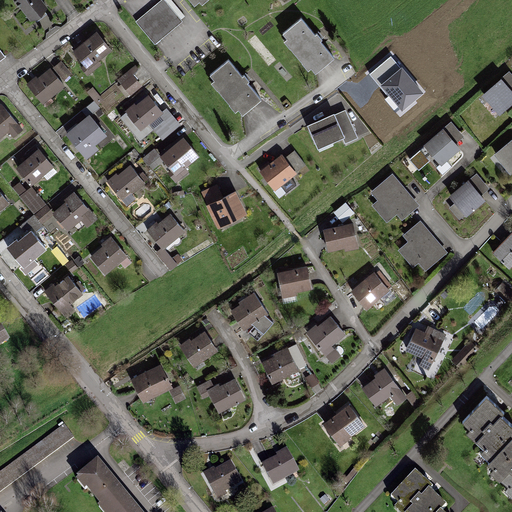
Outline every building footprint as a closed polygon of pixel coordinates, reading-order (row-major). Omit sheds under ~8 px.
[(39,0),(18,0),(31,20),(46,10),(39,0)] [(168,0),(157,0),(136,18),(157,44),(186,21),(168,0)] [(300,19),(282,35),(287,41),(283,44),(307,72),(312,68),(317,74),(333,60),(319,44),(323,41),(317,34),(314,36),(300,19)] [(96,33),(71,53),(87,73),(112,53),(96,33)] [(59,59),(26,86),(43,107),(65,89),(60,83),(71,74),(59,59)] [(228,60),(210,75),(215,81),(209,86),(232,114),(236,110),(242,117),(260,102),(246,85),(250,82),(245,75),(242,77),(228,60)] [(130,72),(116,82),(128,98),(142,88),(130,72)] [(511,100),(497,82),(482,94),(498,115),(511,103),(511,100)] [(148,95),(123,113),(139,134),(163,117),(148,95)] [(2,104),(0,105),(0,140),(6,136),(11,142),(23,132),(2,104)] [(329,114),(308,123),(318,146),(339,137),(329,114)] [(90,117),(67,133),(81,152),(104,135),(90,117)] [(441,132),(422,146),(439,168),(457,154),(441,132)] [(183,137),(159,157),(174,176),(199,156),(183,137)] [(511,138),(493,153),(511,176),(511,174),(511,138)] [(37,148),(15,166),(32,187),(54,169),(37,148)] [(279,153),(259,168),(273,188),(293,173),(279,153)] [(128,165),(105,183),(121,203),(144,186),(128,165)] [(391,173),(372,188),(399,222),(418,207),(391,173)] [(462,186),(447,198),(464,218),(478,207),(462,186)] [(234,190),(210,201),(221,226),(245,214),(234,190)] [(72,192),(51,213),(69,232),(79,223),(85,229),(96,217),(72,192)] [(0,195),(0,212),(8,206),(0,195)] [(170,212),(146,231),(162,251),(186,232),(170,212)] [(416,216),(398,232),(404,240),(396,247),(419,273),(446,250),(416,216)] [(355,225),(324,228),(326,253),(358,250),(355,225)] [(511,228),(489,251),(506,267),(511,260),(511,228)] [(29,231),(5,250),(21,270),(44,251),(29,231)] [(111,238),(88,256),(104,276),(127,258),(111,238)] [(309,265),(277,270),(281,298),(313,293),(309,265)] [(374,272),(350,292),(366,312),(390,291),(374,272)] [(64,273),(41,293),(60,314),(83,295),(64,273)] [(255,292),(227,309),(241,332),(269,315),(255,292)] [(330,315),(307,336),(325,355),(347,333),(330,315)] [(0,323),(0,346),(10,340),(0,323)] [(414,325),(402,349),(420,357),(415,368),(428,375),(447,334),(430,326),(427,332),(414,325)] [(206,331),(181,345),(194,367),(218,352),(206,331)] [(290,347),(262,359),(273,384),(301,372),(290,347)] [(161,363),(131,376),(142,403),(173,389),(161,363)] [(384,374),(363,391),(379,411),(390,403),(397,412),(408,403),(384,374)] [(233,377),(207,391),(220,415),(246,401),(233,377)] [(505,414),(486,397),(462,426),(469,432),(465,437),(482,451),(477,457),(491,469),(488,473),(505,488),(502,492),(511,500),(511,438),(511,439),(511,438),(511,426),(502,418),(505,414)] [(347,402),(323,421),(341,446),(366,427),(347,402)] [(0,491),(74,436),(64,423),(0,470),(0,491)] [(287,451),(259,464),(271,489),(299,475),(287,451)] [(229,462),(203,475),(214,497),(240,484),(229,462)] [(131,511),(96,468),(75,486),(96,511),(131,511)] [(414,473),(389,502),(400,511),(443,511),(446,509),(429,494),(433,489),(414,473)]
